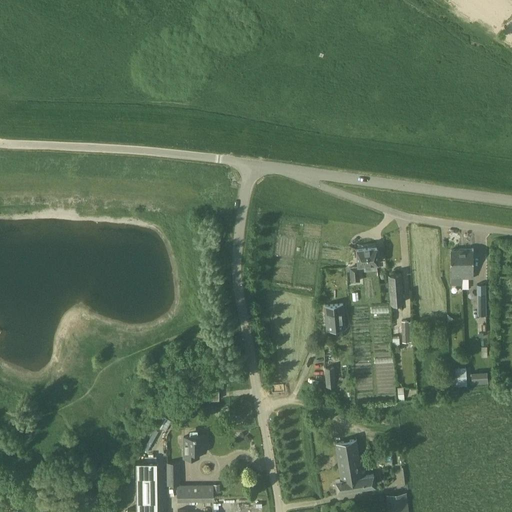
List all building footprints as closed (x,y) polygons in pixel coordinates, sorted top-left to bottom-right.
[(377,246),(357,248),(358,264),(365,263),(365,264),(372,263),(371,263),(378,262),(377,246)] [(473,248),(460,249),(461,278),(474,278),(473,248)] [(460,249),(450,249),(451,278),(451,284),(461,284),(461,278),(460,249)] [(358,265),(350,265),(351,281),(359,280),(358,265)] [(401,273),(389,274),(391,303),(403,302),(401,273)] [(327,324),(327,329),(344,327),(343,304),(325,305),(326,321),(325,321),(325,324),(327,324)] [(408,320),(402,320),(402,332),(402,342),(403,342),(409,341),(414,341),(413,332),(412,323),(412,321),(408,321),(408,320)] [(467,366),(452,366),(454,385),(468,384),(467,366)] [(334,367),(324,368),(326,388),(335,387),(334,367)] [(487,372),(472,373),(472,382),(488,381),(487,372)] [(199,387),(199,399),(219,399),(219,387),(199,387)] [(184,437),(184,456),(198,456),(198,450),(205,450),(205,434),(198,434),(198,430),(190,430),(190,437),(184,437)] [(374,473),(366,474),(365,471),(362,471),(360,458),(360,459),(357,439),(335,442),(341,478),(336,479),(338,490),(376,484),(374,473)] [(157,511),(157,461),(136,461),(136,509),(128,509),(127,511),(157,511)] [(177,470),(167,470),(167,481),(167,484),(177,484),(178,484),(178,481),(177,470)] [(178,484),(177,484),(177,485),(177,499),(213,498),(213,497),(213,490),(213,484),(178,484)] [(408,511),(406,491),(386,493),(388,511),(408,511)]
